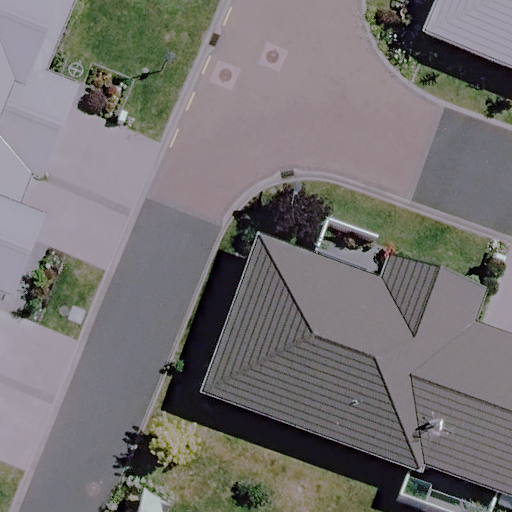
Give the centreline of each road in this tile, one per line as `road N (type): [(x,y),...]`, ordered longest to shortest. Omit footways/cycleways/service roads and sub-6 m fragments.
road 1 (residential): [(65,511),(182,211),(253,91)]
road 2 (residential): [(253,91),(511,183)]
